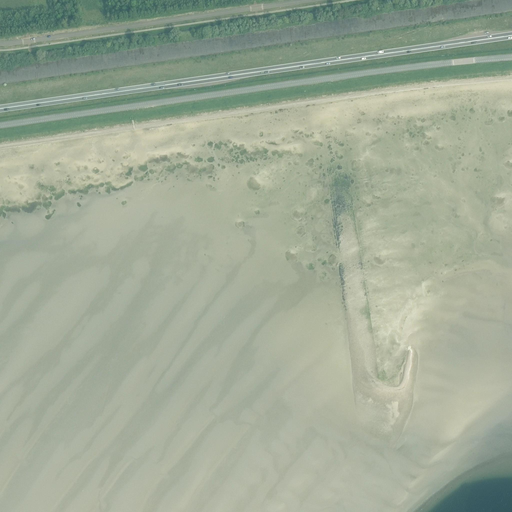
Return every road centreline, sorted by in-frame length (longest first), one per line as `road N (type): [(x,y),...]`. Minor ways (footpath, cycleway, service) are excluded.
road 1 (trunk): [(0,108),(511,35)]
road 2 (unclassified): [(0,125),(511,57)]
road 3 (unclassified): [(0,43),(310,0)]
